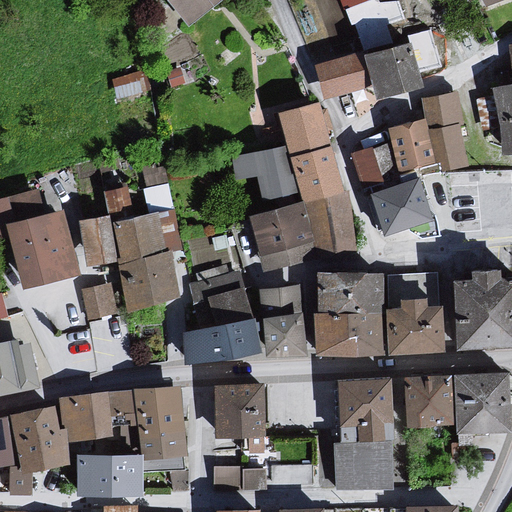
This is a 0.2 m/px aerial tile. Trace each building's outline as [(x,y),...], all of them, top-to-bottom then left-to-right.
[(156,0),(181,30),(218,0),(156,0)] [(376,0),(335,0),(349,38),(398,23),(394,2),(378,3),(376,0)] [(401,44),(353,58),(363,87),(368,101),(413,89),(401,44)] [(353,58),(309,69),(319,101),(363,87),(353,58)] [(511,85),(495,89),(496,95),(501,127),(506,154),(511,154),(511,85)] [(452,93),(417,101),(429,163),(434,163),(437,172),(462,169),(455,131),(459,131),(452,93)] [(496,95),(477,99),(482,130),(501,127),(496,95)] [(311,104),(269,116),(279,149),(282,157),(323,148),(311,104)] [(419,120),(381,129),(392,175),(429,163),(419,120)] [(360,180),(382,176),(375,138),(353,142),(360,180)] [(339,195),(323,148),(282,157),(298,204),(339,195)] [(247,217),(298,204),(282,157),(279,149),(228,160),(247,217)] [(411,176),(361,196),(380,240),(425,223),(411,176)] [(345,192),(339,195),(298,204),(312,264),(353,253),(345,192)] [(247,217),(240,219),(261,277),(312,264),(298,204),(247,217)] [(58,213),(0,225),(0,243),(13,293),(73,279),(58,213)] [(152,214),(106,226),(114,266),(165,254),(177,252),(171,214),(152,214)] [(104,217),(73,224),(82,271),(113,264),(106,226),(104,217)] [(165,254),(114,266),(121,317),(172,303),(165,254)] [(455,281),(438,281),(444,352),(506,345),(502,280),(489,278),(488,271),(455,271),(455,281)] [(185,284),(196,331),(251,319),(238,272),(185,284)] [(382,276),(322,275),(321,315),(320,353),(391,354),(387,310),(382,276)] [(82,284),(89,315),(119,308),(112,277),(82,284)] [(0,312),(9,310),(2,287),(0,287),(0,312)] [(262,291),(265,318),(300,315),(298,288),(262,291)] [(386,299),(387,310),(391,354),(434,353),(428,307),(420,306),(419,297),(386,299)] [(300,315),(265,318),(269,356),(307,355),(300,315)] [(196,331),(187,333),(188,362),(233,356),(259,351),(251,319),(196,331)] [(16,342),(0,345),(0,395),(37,388),(29,348),(18,350),(16,342)] [(501,372),(440,376),(445,435),(505,433),(501,372)] [(440,376),(394,379),(396,428),(441,426),(440,376)] [(380,379),(330,382),(333,443),(386,442),(380,379)] [(262,387),(206,389),(208,441),(262,441),(262,387)] [(171,389),(125,393),(134,459),(182,454),(171,389)] [(101,394),(53,401),(59,431),(61,447),(106,440),(101,394)] [(48,407),(0,416),(8,468),(0,466),(0,492),(29,496),(28,477),(36,471),(64,466),(61,447),(59,431),(51,431),(48,407)] [(0,416),(0,466),(8,468),(0,416)] [(386,442),(329,444),(333,493),(392,491),(386,442)] [(134,459),(66,457),(71,500),(137,497),(134,459)] [(214,459),(213,485),(266,486),(267,461),(214,459)]
